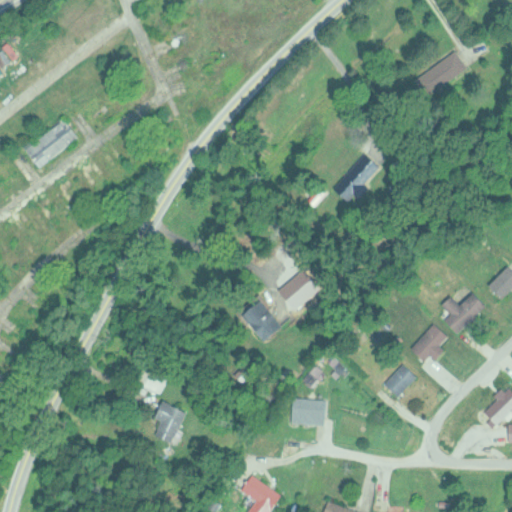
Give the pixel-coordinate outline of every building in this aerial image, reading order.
[(248,0),(249,2),(245,3),(249,13),(263,8),(260,0),(248,0)] [(193,19),(189,12),(174,22),(170,17),(162,23),(164,28),(157,33),(163,40),(193,19)] [(168,52),(174,60),(208,36),(202,28),(168,52)] [(181,69),(186,78),(223,58),(218,49),(181,69)] [(467,69),(459,51),(423,67),(432,85),(467,69)] [(226,89),(222,81),(187,97),(191,105),(226,89)] [(26,146),(42,166),(81,135),(65,115),(26,146)] [(140,174),(149,168),(124,135),(115,142),(140,174)] [(335,187),(352,201),(381,164),(363,151),(335,187)] [(98,159),(120,188),(127,182),(105,153),(98,159)] [(0,198),(25,177),(8,158),(0,164),(0,198)] [(74,175),(92,196),(99,190),(80,169),(74,175)] [(76,222),(83,216),(60,188),(53,194),(76,222)] [(29,209),(59,241),(67,234),(37,202),(29,209)] [(42,255),(15,220),(6,227),(33,261),(42,255)] [(72,290),(97,266),(88,257),(64,281),(72,290)] [(511,287),(511,267),(509,264),(489,285),(502,297),(511,287)] [(458,309),(473,321),(488,303),(473,291),(458,309)] [(285,326),(262,298),(244,313),(267,341),(285,326)] [(29,312),(53,332),(58,325),(34,306),(29,312)] [(39,342),(11,328),(7,338),(35,352),(39,342)] [(423,361),(446,352),(442,341),(447,339),(443,328),(414,339),(423,361)] [(387,382),(400,395),(420,376),(406,362),(387,382)] [(159,391),(167,375),(146,365),(138,381),(159,391)] [(0,390),(16,397),(20,389),(0,379),(0,390)] [(511,411),(511,395),(507,390),(489,409),(502,422),(511,411)] [(294,422),(327,422),(327,397),(294,397),(294,422)] [(162,420),(156,433),(172,441),(188,410),(164,399),(155,416),(162,420)] [(242,488),(257,497),(248,511),(270,511),(283,492),(251,474),(242,488)] [(366,511),(330,499),(325,511),(366,511)]
